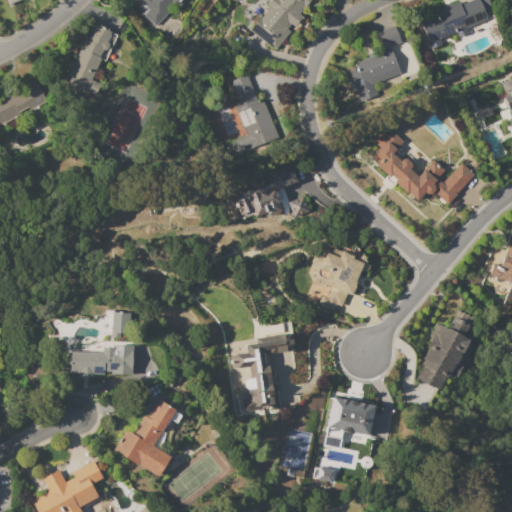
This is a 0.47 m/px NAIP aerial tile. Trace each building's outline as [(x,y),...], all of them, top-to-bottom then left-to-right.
[(140,5),(142,4),(138,0),(180,0),(174,6),(171,3),(165,9),(168,12),(154,27),(142,16),(146,11),(140,5)] [(249,30),(259,17),(260,18),(269,7),(265,4),(268,0),(310,0),(305,7),(302,5),(298,9),(300,10),(298,13),(296,12),(295,13),(300,17),(293,27),(288,22),(288,24),(288,26),(287,28),(285,29),(288,32),(274,50),(249,30)] [(477,0),(486,20),(465,28),(467,33),(457,37),(455,33),(438,39),(440,45),(430,49),(420,24),(437,16),(435,11),(457,2),(459,6),(472,0),(477,0)] [(82,92),(62,83),(69,67),(71,68),(78,52),(83,40),(86,41),(89,33),(91,33),(94,25),(97,27),(98,25),(107,30),(107,31),(109,32),(109,33),(115,36),(104,61),(99,59),(90,80),(99,83),(93,95),(83,90),(82,92)] [(347,72),(356,69),(354,64),(381,53),(373,34),(393,26),(399,42),(388,47),(398,74),(371,85),(375,94),(359,101),(347,72)] [(234,155),(232,150),(228,151),(225,144),(233,141),(233,140),(244,136),(231,103),(236,101),(229,82),(245,75),(256,103),(261,101),(276,138),(234,155)] [(499,84),(511,78),(511,113),(510,109),(505,111),(499,97),(504,95),(499,84)] [(0,99),(16,91),(17,93),(36,84),(45,102),(36,106),(37,109),(32,112),(30,109),(28,110),(26,108),(17,112),(18,115),(0,124),(0,99)] [(423,191),(415,201),(406,193),(405,194),(392,182),(394,180),(390,176),(388,178),(375,166),(376,164),(369,158),(379,148),(371,141),(380,131),(386,136),(391,131),(402,142),(392,153),(400,160),(401,159),(406,159),(409,162),(409,167),(408,168),(417,176),(431,161),(443,171),(436,179),(441,184),(460,163),(473,174),(446,204),(431,191),(431,192),(430,193),(429,194),(427,194),(425,193),(424,193),(423,191)] [(295,182),(282,187),(283,189),(278,191),(281,197),(277,198),(279,202),(277,203),(280,211),(267,216),(265,213),(255,217),(254,215),(242,220),(236,207),(235,208),(233,204),(235,204),(232,198),(237,196),(235,191),(244,186),(245,188),(257,183),(257,181),(263,179),(263,178),(289,167),(295,182)] [(286,201),(291,217),(306,212),(301,196),(286,201)] [(511,289),(508,288),(509,284),(488,275),(493,263),(499,266),(506,248),(509,249),(511,241),(511,289)] [(306,273),(310,263),(309,263),(313,254),(321,257),(325,246),(329,248),(329,247),(341,251),(343,247),(352,251),(354,247),(357,249),(353,260),(361,263),(357,274),(359,275),(355,283),(356,284),(351,296),(345,293),(340,307),(335,305),(332,312),(317,305),(321,295),(326,297),(330,288),(325,286),(324,288),(311,283),(306,273)] [(109,335),(126,336),(126,312),(109,312),(109,335)] [(437,390),(415,379),(422,366),(420,365),(423,360),(422,360),(428,348),(425,347),(430,337),(429,337),(435,323),(446,329),(452,317),(467,324),(461,336),(468,339),(467,342),(471,344),(454,378),(448,375),(446,378),(444,377),(437,390)] [(246,345),(268,342),(267,336),(282,334),(283,340),(289,339),(291,350),(285,351),(285,352),(263,354),(264,367),(267,366),(273,407),(243,411),(241,400),(246,399),(245,390),(244,390),(243,381),(246,379),(250,379),(248,367),(232,369),(231,355),(247,353),(246,345)] [(69,352),(100,353),(100,348),(111,348),(111,345),(131,346),(130,375),(109,375),(109,372),(103,372),(103,376),(91,376),(90,378),(76,377),(76,375),(68,375),(69,352)] [(366,435),(371,404),(330,398),(325,428),(366,435)] [(161,446),(152,444),(151,446),(169,457),(156,477),(136,464),(135,465),(112,451),(125,430),(131,434),(143,416),(146,418),(157,400),(173,410),(173,411),(180,416),(175,423),(169,420),(166,425),(164,424),(160,431),(164,433),(161,446)] [(35,511),(30,501),(47,491),(41,479),(57,470),(64,483),(73,478),(70,473),(92,461),(102,478),(90,484),(94,491),(99,488),(104,496),(97,500),(100,506),(98,507),(99,509),(93,511),(35,511)] [(330,482),(332,469),(315,466),(313,478),(330,482)]
